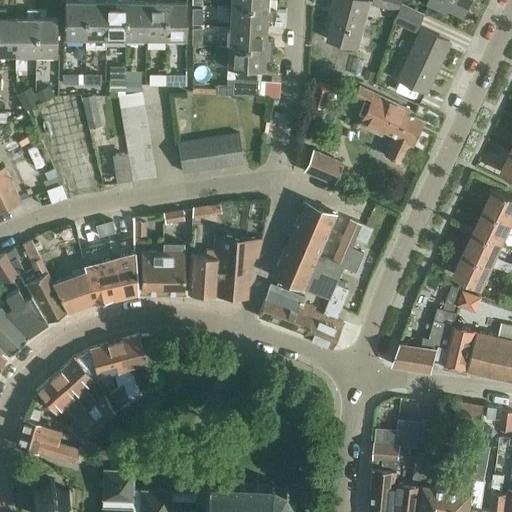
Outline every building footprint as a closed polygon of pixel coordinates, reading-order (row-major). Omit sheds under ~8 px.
[(84,36),(84,0),(64,0),(64,35),(84,36)] [(84,0),(84,36),(84,46),(104,46),(104,36),(104,0),(84,0)] [(124,36),(124,0),(104,0),(104,36),(124,36)] [(144,36),(144,0),(124,0),(124,36),(144,36)] [(164,36),(164,0),(144,0),(144,36),(164,36)] [(164,0),(164,36),(185,37),(185,0),(174,0),(164,0)] [(325,38),(355,46),(367,0),(366,0),(330,0),(329,6),(333,7),(325,38)] [(370,0),(370,2),(395,9),(397,0),(370,0)] [(445,7),(461,15),(467,0),(427,0),(427,2),(444,10),(445,7)] [(392,21),(413,31),(421,13),(400,4),(392,21)] [(274,17),(275,7),(230,5),(229,25),(265,27),(266,17),(274,17)] [(0,52),(14,53),(15,16),(5,16),(5,8),(0,8),(0,52)] [(35,53),(36,9),(26,9),(26,16),(15,16),(14,53),(15,53),(15,69),(26,69),(26,53),(35,53)] [(36,9),(35,53),(55,53),(56,16),(45,16),(45,9),(36,9)] [(191,24),(201,24),(202,9),(192,9),(191,24)] [(265,38),(265,27),(229,25),(228,45),(272,48),(273,38),(265,38)] [(191,44),(201,44),(201,28),(191,28),(191,44)] [(436,67),(437,67),(449,41),(420,28),(397,79),(425,91),(436,67)] [(215,44),(214,64),(226,65),(224,94),(257,96),(258,78),(260,78),(261,67),(262,67),(263,56),(272,57),(272,48),(228,45),(215,44)] [(191,64),(201,64),(201,48),(191,48),(191,64)] [(186,57),(148,58),(148,70),(186,70),(186,57)] [(340,63),(312,58),(306,90),(323,93),(326,77),(337,79),(340,63)] [(62,84),(84,84),(84,74),(62,74),(62,84)] [(84,74),(84,84),(101,84),(101,74),(84,74)] [(164,84),(164,74),(149,74),(149,84),(164,84)] [(164,74),(164,84),(185,84),(185,75),(164,74)] [(124,80),(124,90),(141,90),(141,75),(125,75),(125,80),(124,80)] [(117,90),(124,90),(124,80),(109,80),(109,89),(116,89),(117,90)] [(260,80),(259,96),(279,97),(280,82),(260,80)] [(36,93),(40,102),(53,95),(49,86),(36,93)] [(361,116),(356,125),(380,136),(382,131),(392,135),(383,155),(400,162),(408,142),(411,143),(422,119),(407,112),(408,109),(357,86),(352,98),(362,102),(357,114),(361,116)] [(119,106),(142,102),(140,90),(117,94),(119,106)] [(26,109),(40,102),(36,93),(21,101),(26,109)] [(81,97),(88,128),(101,125),(94,94),(81,97)] [(121,118),(144,115),(142,102),(119,106),(121,118)] [(123,130),(146,127),(144,115),(121,118),(123,130)] [(125,143),(148,139),(146,127),(123,130),(125,143)] [(37,129),(26,132),(33,153),(44,150),(37,129)] [(177,142),(182,171),(243,162),(239,133),(177,142)] [(127,155),(150,151),(148,139),(125,143),(127,155)] [(511,175),(511,148),(501,171),(511,175)] [(302,170),(333,183),(341,162),(311,149),(302,170)] [(129,167),(152,163),(150,151),(127,155),(129,167)] [(54,156),(41,164),(47,175),(61,166),(54,156)] [(152,163),(129,167),(131,179),(154,175),(152,163)] [(0,210),(20,201),(3,165),(0,166),(0,210)] [(484,208),(511,220),(511,193),(494,185),(484,208)] [(303,199),(273,275),(303,287),(329,298),(335,286),(334,286),(334,284),(335,283),(342,266),(355,271),(362,252),(350,247),(360,223),(360,222),(303,199)] [(503,242),(511,222),(511,220),(484,208),(474,229),(503,242)] [(182,209),(163,212),(165,223),(184,220),(182,209)] [(112,219),(103,222),(106,234),(115,231),(112,219)] [(493,264),(503,242),(474,229),(464,251),(493,264)] [(220,235),(218,255),(215,294),(244,296),(247,257),(255,258),(260,238),(220,235)] [(66,309),(52,282),(30,239),(19,245),(32,268),(17,276),(23,282),(25,281),(31,292),(30,293),(46,320),(66,309)] [(141,251),(141,291),(161,291),(162,252),(141,251)] [(482,286),(493,264),(464,251),(454,273),(482,286)] [(0,253),(0,281),(1,283),(16,274),(2,252),(0,253)] [(85,270),(52,282),(66,309),(92,300),(137,291),(134,252),(84,265),(84,267),(85,270)] [(183,252),(162,252),(161,291),(182,291),(183,252)] [(218,255),(217,254),(189,252),(186,292),(215,294),(218,255)] [(511,296),(511,272),(502,292),(511,296)] [(263,299),(256,315),(303,332),(302,334),(304,334),(314,309),(315,306),(303,301),(304,297),(300,295),(303,287),(273,275),(268,288),(263,299)] [(314,309),(304,334),(332,346),(343,322),(334,318),(347,289),(335,283),(334,284),(334,286),(335,286),(329,298),(321,313),(314,309)] [(46,320),(30,293),(24,296),(17,286),(4,293),(9,303),(2,307),(26,333),(46,320)] [(26,333),(2,307),(0,305),(0,343),(8,352),(26,333)] [(445,364),(453,326),(456,311),(438,307),(429,337),(424,336),(422,346),(401,343),(392,364),(431,370),(433,361),(445,364)] [(453,326),(445,364),(511,379),(511,324),(501,322),(498,335),(453,326)] [(139,334),(114,340),(123,377),(119,378),(124,388),(122,390),(128,398),(138,390),(127,366),(146,361),(154,360),(154,355),(152,334),(152,333),(139,334)] [(118,406),(128,398),(122,390),(124,388),(119,378),(123,377),(114,340),(89,348),(96,375),(116,370),(117,374),(114,375),(117,386),(108,393),(118,406)] [(92,376),(96,375),(89,348),(74,356),(55,372),(85,407),(91,415),(97,423),(110,412),(102,394),(94,400),(81,386),(92,376)] [(88,431),(97,423),(91,415),(85,407),(55,372),(35,390),(54,410),(63,403),(75,416),(76,415),(88,431)] [(453,419),(480,424),(483,405),(456,400),(453,419)] [(511,410),(503,409),(500,429),(511,430),(511,428),(511,410)] [(14,443),(73,461),(77,449),(57,441),(61,428),(22,417),(14,443)] [(426,450),(430,451),(432,438),(430,438),(432,418),(421,417),(419,437),(427,437),(426,450)] [(373,456),(397,459),(400,442),(375,440),(373,456)] [(417,511),(423,479),(425,479),(428,456),(415,454),(411,477),(412,477),(411,482),(397,480),(394,511),(417,511)] [(140,488),(140,489),(133,488),(133,468),(102,467),(101,499),(102,499),(102,506),(101,506),(100,511),(170,511),(171,499),(195,500),(194,507),(192,507),(191,506),(188,508),(190,510),(190,511),(290,511),(292,504),(297,502),(295,497),(290,499),(285,490),(289,487),(285,483),(281,487),(271,483),(271,479),(266,478),(266,483),(256,483),(256,478),(251,478),(251,482),(241,482),(241,478),(236,478),(236,482),(229,482),(229,477),(227,477),(228,471),(209,470),(208,476),(207,482),(207,483),(195,483),(195,492),(171,491),(171,489),(140,488)] [(471,490),(473,478),(474,469),(462,467),(461,480),(466,481),(464,489),(426,485),(427,480),(425,479),(423,479),(417,511),(468,511),(470,500),(473,500),(474,490),(471,490)] [(504,511),(507,492),(500,491),(501,473),(491,472),(490,489),(488,501),(487,508),(487,511),(504,511)] [(367,511),(391,511),(395,475),(381,474),(381,480),(371,480),(367,511)] [(487,511),(487,508),(479,507),(482,479),(473,478),(471,490),(474,490),(473,500),(470,500),(468,511),(487,511)] [(68,488),(62,491),(54,486),(54,479),(48,479),(48,485),(39,490),(34,486),(31,491),(36,495),(36,505),(30,508),(31,511),(33,511),(38,510),(41,511),(58,511),(61,511),(63,511),(67,511),(70,510),(64,506),(65,496),(70,493),(68,488)]
